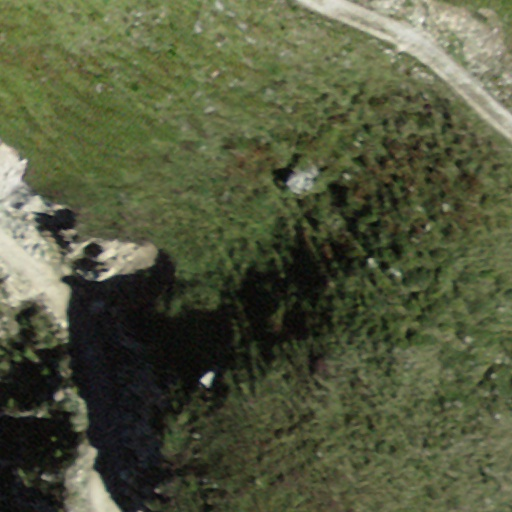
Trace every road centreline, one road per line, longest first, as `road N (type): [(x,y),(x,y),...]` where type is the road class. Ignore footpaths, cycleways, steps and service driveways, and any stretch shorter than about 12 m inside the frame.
road 1 (track): [(0,230),(53,284),(62,481),(87,511)]
road 2 (track): [(511,127),(333,0)]
